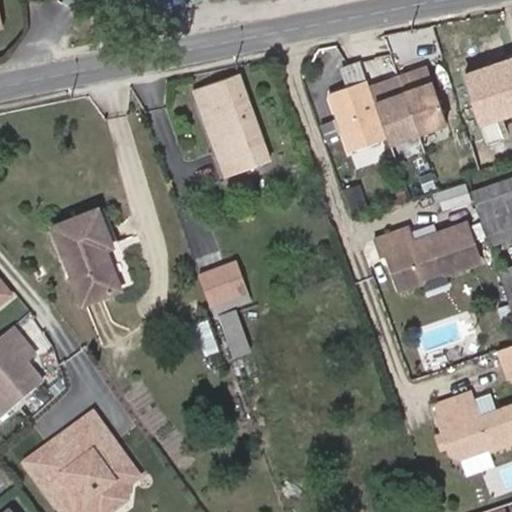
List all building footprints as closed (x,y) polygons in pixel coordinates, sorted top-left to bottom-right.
[(511,57),(499,62),(502,71),(511,67),(511,57)] [(362,58),(342,65),(348,82),(368,75),(362,58)] [(486,138),(456,148),(464,172),(494,161),(488,142),(504,137),(497,117),(511,112),(511,67),(502,71),(499,62),(464,74),(486,138)] [(371,86),(370,86),(390,142),(447,123),(428,67),(427,67),(429,72),(417,76),(415,71),(383,82),(385,87),(373,91),(371,86)] [(415,71),(417,76),(429,72),(427,67),(415,71)] [(238,73),(193,90),(220,163),(221,163),(229,160),(233,171),(269,159),(238,73)] [(368,79),(329,92),(349,150),(387,137),(368,79)] [(371,86),(373,91),(385,87),(383,82),(371,86)] [(488,142),(494,161),(511,155),(511,146),(508,136),(504,137),(488,142)] [(221,163),(224,175),(233,171),(229,160),(221,163)] [(511,177),(471,192),(481,222),(490,246),(511,238),(511,177)] [(465,184),(437,192),(442,209),(470,201),(465,184)] [(96,208),(52,226),(82,303),(119,288),(104,249),(111,246),(96,208)] [(382,256),(387,254),(400,291),(480,261),(466,222),(413,241),(408,227),(376,239),(382,256)] [(198,274),(209,306),(246,292),(235,260),(198,274)] [(511,310),(511,267),(498,272),(511,310)] [(0,282),(0,305),(11,296),(0,282)] [(246,292),(209,306),(213,314),(250,300),(246,292)] [(235,310),(220,316),(234,356),(249,350),(235,310)] [(194,324),(205,355),(218,350),(207,319),(194,324)] [(35,354),(13,327),(0,337),(0,420),(44,384),(26,361),(35,354)] [(511,344),(499,349),(508,377),(511,375),(511,344)] [(470,392),(436,404),(441,418),(438,419),(442,431),(448,448),(450,453),(460,457),(487,448),(488,450),(511,442),(511,404),(479,416),(470,392)] [(25,464),(61,511),(84,511),(86,505),(112,485),(113,484),(126,485),(137,476),(90,414),(69,430),(82,448),(65,461),(52,443),(25,464)] [(69,430),(52,443),(65,461),(82,448),(69,430)] [(448,448),(442,431),(434,434),(440,450),(448,448)] [(86,505),(84,511),(111,511),(127,501),(126,485),(113,484),(112,485),(86,505)]
